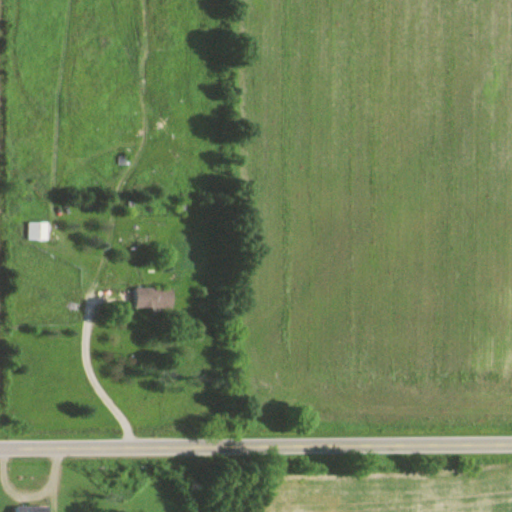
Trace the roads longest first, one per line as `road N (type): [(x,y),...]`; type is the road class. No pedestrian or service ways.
road 1 (tertiary): [(249,446),(511,443)]
road 2 (tertiary): [(0,449),(249,446)]
